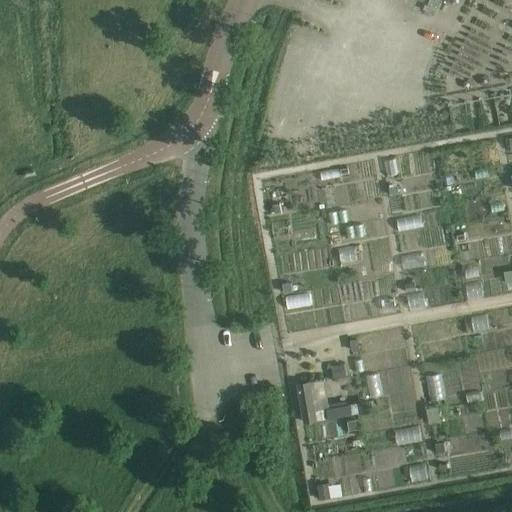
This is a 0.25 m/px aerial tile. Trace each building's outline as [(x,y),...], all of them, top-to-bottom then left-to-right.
[(510,131),(508,118),(496,119),(498,133),(510,131)] [(424,354),(445,353),(444,338),(423,339),(424,354)] [(351,407),(329,410),(324,380),(299,384),(305,423),(352,415),(351,407)] [(386,431),(364,432),(365,441),(387,440),(386,431)] [(357,453),(311,456),(313,489),(325,488),(324,476),(334,475),(335,487),(357,486),(355,467),(358,466),(357,453)] [(452,453),(438,454),(439,479),(453,478),(452,453)]
